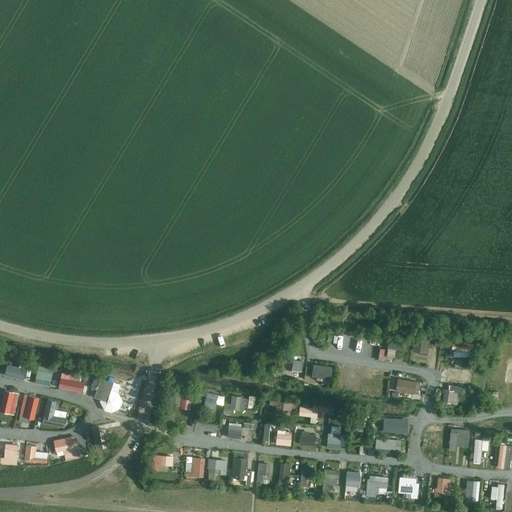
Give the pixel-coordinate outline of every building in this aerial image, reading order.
[(425,352),(427,340),(415,338),(413,350),(425,352)] [(450,357),(474,357),(474,343),(450,343),(450,357)] [(303,358),(288,355),(286,365),(301,368),(303,358)] [(13,373),(32,374),(33,360),(14,359),(13,373)] [(335,365),(316,362),(314,373),(333,376),(335,365)] [(44,367),(42,381),(58,383),(59,369),(44,367)] [(459,367),(458,378),(471,378),(471,367),(459,367)] [(77,372),(60,369),(58,385),(75,387),(77,372)] [(405,377),(405,389),(400,389),(400,392),(425,393),(425,378),(405,377)] [(111,412),(120,408),(122,401),(117,392),(110,390),(113,382),(100,378),(94,398),(100,399),(99,401),(104,410),(111,412)] [(459,382),(459,386),(453,385),(452,398),(466,399),(467,388),(473,389),(474,383),(459,382)] [(2,390),(0,398),(0,412),(5,414),(7,406),(13,407),(16,394),(2,390)] [(217,394),(206,391),(203,407),(215,408),(217,394)] [(263,407),(264,393),(256,393),(255,406),(263,407)] [(24,395),(18,417),(27,419),(29,411),(34,412),(38,399),(24,395)] [(262,423),(265,410),(246,405),(248,398),(234,395),(231,411),(244,414),(243,419),(262,423)] [(191,397),(181,397),(179,407),(190,408),(191,397)] [(47,399),(42,423),(64,427),(66,418),(53,415),(56,401),(47,399)] [(318,407),(300,404),(299,415),(317,417),(318,407)] [(365,415),(348,412),(346,426),(363,428),(365,415)] [(399,416),(398,429),(408,429),(409,416),(399,416)] [(222,417),(220,442),(252,446),(255,422),(226,417),(222,417)] [(465,444),(477,444),(478,426),(458,426),(458,447),(465,447),(465,444)] [(292,431),(277,430),(276,443),(291,444),(292,431)] [(315,434),(301,433),(300,445),(313,447),(315,434)] [(340,437),(324,435),(323,447),(338,449),(340,437)] [(482,460),(489,461),(490,436),(483,436),(482,460)] [(366,438),(349,437),(347,450),(364,452),(366,438)] [(73,439),(50,443),(52,453),(65,450),(67,462),(77,460),(73,439)] [(32,458),(42,458),(42,442),(32,442),(32,458)] [(17,444),(0,443),(0,456),(17,457),(17,444)] [(177,455),(160,452),(158,466),(175,468),(177,455)] [(201,473),(211,473),(212,456),(202,455),(201,473)] [(249,459),(232,459),(231,473),(248,473),(249,459)] [(278,473),(279,460),(266,460),(266,472),(278,473)] [(311,463),(309,477),(320,478),(322,465),(311,463)] [(360,471),(345,469),(344,480),(358,482),(360,471)] [(446,474),(445,491),(459,491),(460,475),(446,474)] [(374,475),(374,494),(385,494),(384,484),(394,484),(394,475),(374,475)] [(420,477),(398,477),(398,490),(420,490),(420,477)] [(480,489),(480,498),(486,498),(487,479),(475,478),(474,488),(480,489)]
